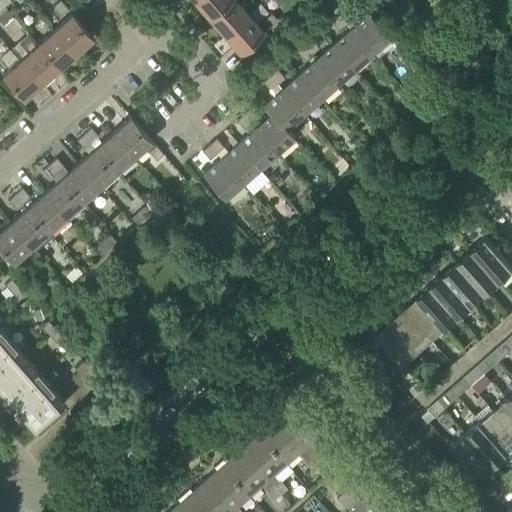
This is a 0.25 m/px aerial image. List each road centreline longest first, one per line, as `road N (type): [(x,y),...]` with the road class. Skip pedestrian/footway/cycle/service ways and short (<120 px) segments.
road 1 (tertiary): [(277,313),(511,107)]
road 2 (tertiary): [(51,511),(277,313)]
road 3 (residential): [(451,511),(277,313)]
road 4 (residential): [(149,40),(0,174)]
